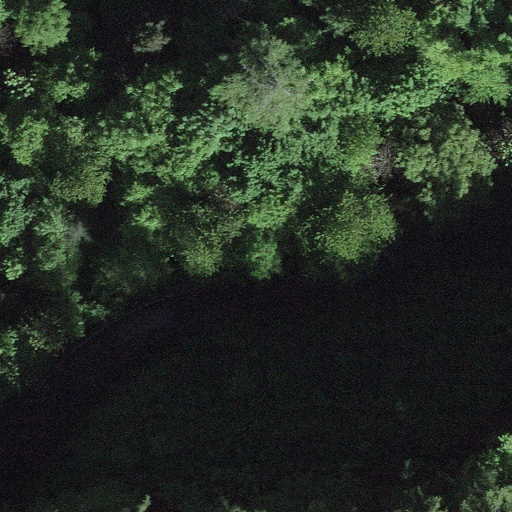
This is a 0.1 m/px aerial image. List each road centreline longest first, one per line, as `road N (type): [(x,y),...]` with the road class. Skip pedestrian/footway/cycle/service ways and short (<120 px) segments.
road 1 (residential): [(511,211),(362,213),(166,309),(0,454)]
road 2 (motorway): [(0,197),(511,415)]
road 3 (motorway): [(511,162),(121,0)]
